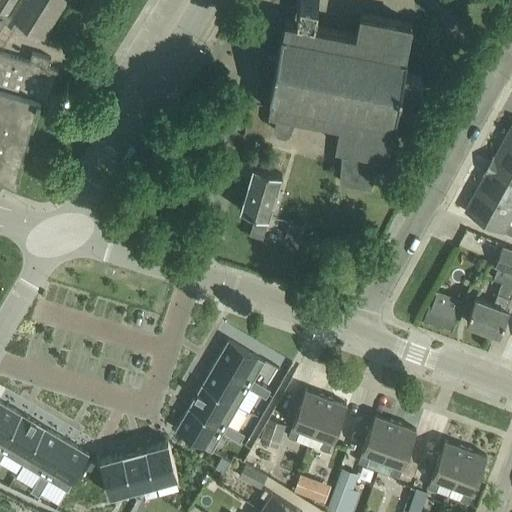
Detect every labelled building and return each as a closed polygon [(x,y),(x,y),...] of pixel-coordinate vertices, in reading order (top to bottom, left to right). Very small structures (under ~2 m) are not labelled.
[(0,0),(0,28),(5,20),(12,24),(16,18),(43,35),(64,0),(0,0)] [(396,128),(392,128),(393,119),(395,119),(399,103),(407,104),(414,102),(416,102),(421,96),(421,95),(423,87),(423,86),(420,79),(419,78),(413,73),(412,73),(405,71),(408,55),(405,54),(407,44),(410,45),(411,43),(410,43),(412,30),(413,30),(413,29),(410,28),(412,22),(361,12),(357,33),(312,25),(315,7),(316,7),(317,0),(296,0),(296,3),(297,4),(294,21),(286,20),(284,31),(282,31),(277,54),(267,52),(264,70),(274,72),(269,96),(272,96),(270,107),(277,109),(276,124),(276,127),(278,130),(279,131),(280,131),(281,132),(283,132),(285,132),(287,132),(288,131),(290,129),(291,128),(291,127),(295,112),(340,121),(336,142),(343,143),(340,180),(370,185),(380,151),(387,152),(388,145),(391,146),(392,144),(391,144),(394,130),(395,130),(396,128)] [(0,176),(17,182),(19,174),(16,173),(36,105),(39,106),(41,99),(48,101),(58,67),(45,64),(48,56),(50,57),(51,56),(32,50),(31,51),(32,52),(30,59),(0,50),(0,176)] [(511,123),(503,140),(511,145),(511,123)] [(511,145),(503,140),(490,163),(511,175),(511,145)] [(511,175),(490,163),(478,186),(511,204),(511,175)] [(262,235),(268,216),(281,172),(253,164),(240,208),(256,213),(251,231),(250,232),(262,235)] [(503,230),(511,234),(511,204),(478,186),(465,209),(503,231),(503,230)] [(290,220),(289,223),(284,242),(296,246),(303,224),(290,220)] [(511,248),(502,245),(496,263),(498,264),(493,277),(502,280),(498,291),(493,303),(475,296),(469,311),(470,311),(467,320),(500,333),(509,308),(506,307),(511,296),(510,296),(511,291),(511,248)] [(440,309),(436,323),(452,328),(456,314),(440,309)] [(215,360),(252,382),(254,378),(265,359),(228,337),(215,360)] [(202,382),(239,404),(249,386),(258,391),(262,383),(254,378),(252,382),(215,360),(202,381),(202,382)] [(202,382),(189,404),(226,426),(228,422),(239,404),(202,382)] [(262,383),(258,391),(266,396),(271,388),(262,383)] [(313,430),(323,404),(326,395),(305,387),(292,422),(293,422),(288,434),(297,437),(301,425),(313,430)] [(326,395),(323,404),(313,430),(325,434),(321,446),(329,449),(334,437),(347,402),(326,395)] [(0,398),(0,459),(0,460),(5,451),(1,449),(23,412),(22,411),(22,412),(0,398)] [(175,427),(212,449),(223,430),(232,435),(236,427),(228,422),(226,426),(189,404),(188,405),(175,427)] [(23,412),(1,449),(5,451),(23,462),(45,425),(23,412)] [(371,451),(383,455),(396,420),(375,413),(362,448),(363,448),(358,460),(367,463),(371,451)] [(260,441),(276,447),(285,423),(268,418),(260,441)] [(404,463),(417,428),(396,420),(383,455),(395,460),(391,472),(399,475),(404,463)] [(45,425),(23,462),(41,472),(36,481),(44,486),(49,477),(45,475),(67,438),(45,426),(46,425),(45,425)] [(236,427),(232,435),(240,440),(245,432),(236,427)] [(67,438),(45,475),(68,488),(89,452),(67,438)] [(441,477),(453,481),(466,446),(445,438),(432,473),(433,473),(428,486),(437,489),(441,477)] [(145,445),(156,482),(179,476),(169,439),(147,445),(146,445),(145,445)] [(124,451),(134,488),(156,482),(145,445),(124,451)] [(465,485),(461,498),(469,501),(474,488),(474,489),(487,454),(466,446),(453,481),(465,485)] [(101,458),(111,495),(134,488),(124,451),(123,452),(101,458)] [(240,474),(262,485),(267,476),(245,464),(240,474)] [(224,470),(216,465),(210,476),(218,481),(224,470)] [(337,511),(351,511),(360,489),(353,486),(358,472),(342,466),(326,508),(337,511)] [(325,500),(331,483),(302,472),(295,489),(325,500)] [(36,481),(31,489),(39,494),(44,486),(36,481)] [(261,509),(266,511),(301,511),(302,511),(272,491),(265,486),(261,494),(268,498),(261,509)]
